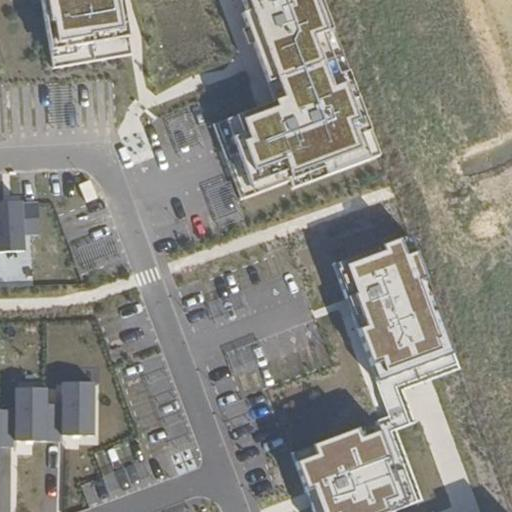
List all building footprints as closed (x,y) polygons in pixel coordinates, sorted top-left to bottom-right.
[(39,0),(52,70),(130,56),(120,0),(39,0)] [(379,158),(319,0),(241,0),(246,12),(241,14),(276,102),(215,126),(242,200),(292,182),(294,189),(379,158)] [(17,40),(21,66),(32,64),(28,38),(17,40)] [(61,112),(61,125),(90,125),(90,111),(61,112)] [(94,200),(87,183),(77,187),(85,204),(94,200)] [(38,236),(36,205),(20,206),(20,204),(0,205),(0,254),(22,253),(22,237),(38,236)] [(311,511),(392,511),(421,501),(394,431),(413,424),(401,391),(458,370),(408,236),(331,265),(388,418),(290,455),(311,511)] [(91,438),(92,385),(61,384),(61,438),(91,438)] [(44,444),(44,391),(14,390),(15,443),(44,444)] [(61,444),(61,406),(45,406),(45,444),(61,444)] [(0,449),(15,450),(14,412),(0,411),(0,449)]
